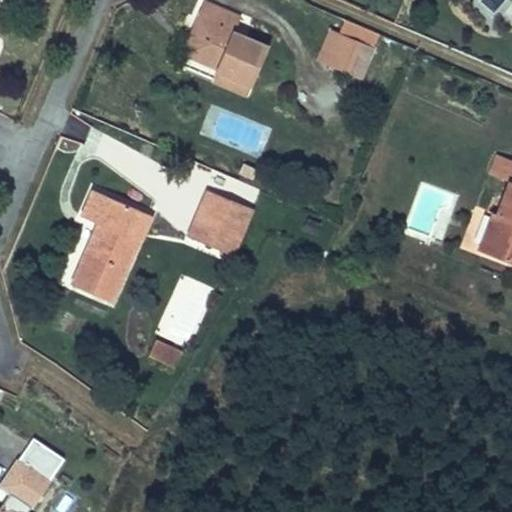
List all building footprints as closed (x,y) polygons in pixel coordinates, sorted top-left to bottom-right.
[(251,85),(268,46),(233,31),(240,16),(205,2),(199,17),(203,19),(189,51),(220,65),(218,70),(251,85)] [(220,65),(189,51),(203,19),(199,17),(182,55),(218,70),(220,65)] [(326,63),(339,34),(331,30),(319,59),(326,63)] [(360,77),(373,48),(339,34),(326,63),(360,77)] [(251,85),(218,70),(214,80),(247,94),(251,85)] [(511,161),(499,157),(493,174),(511,181),(499,214),(495,213),(480,250),(511,262),(511,161)] [(253,178),(257,169),(244,163),(240,172),(253,178)] [(111,302),(139,239),(129,235),(140,211),(94,190),(83,216),(99,224),(105,226),(103,231),(97,228),(73,285),(111,302)] [(221,250),(240,204),(208,190),(188,237),(221,250)] [(233,255),(252,209),(240,204),(221,250),(233,255)] [(142,241),(152,216),(140,211),(129,235),(139,239),(142,241)] [(147,356),(175,367),(182,349),(155,338),(147,356)] [(48,480),(55,469),(54,468),(29,452),(26,449),(0,486),(31,507),(49,480),(48,480)]
